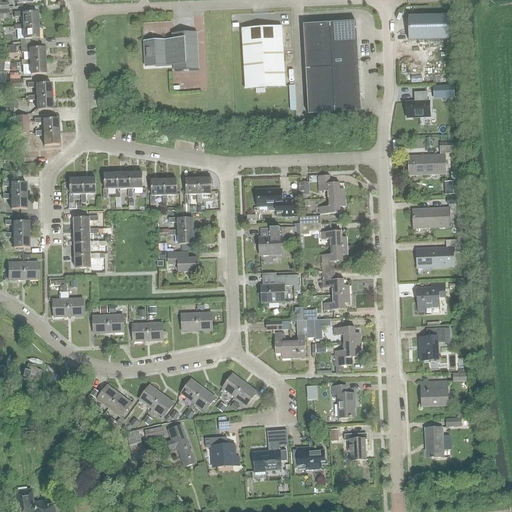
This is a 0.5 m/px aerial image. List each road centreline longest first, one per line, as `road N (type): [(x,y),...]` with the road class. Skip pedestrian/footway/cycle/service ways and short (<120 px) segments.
road 1 (residential): [(398,511),(382,158)]
road 2 (unclassified): [(77,12),(350,0)]
road 3 (residential): [(234,350),(103,367),(70,354),(0,300)]
road 4 (residential): [(234,350),(227,163)]
road 5 (unclassified): [(385,0),(382,158)]
road 6 (residential): [(382,158),(227,163)]
road 7 (residential): [(227,163),(84,141)]
road 8 (residential): [(84,141),(77,12)]
road 9 (residential): [(250,421),(283,419),(280,386),(234,350)]
